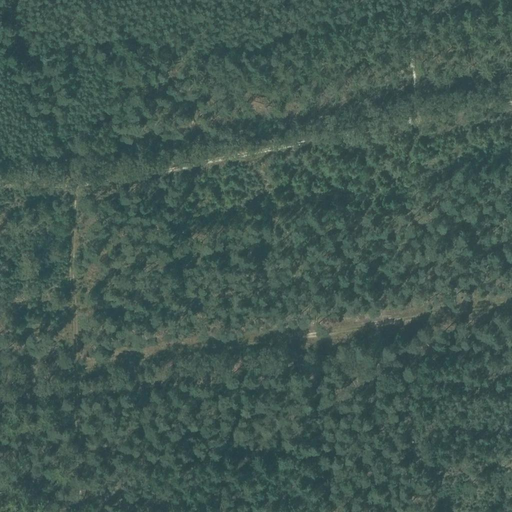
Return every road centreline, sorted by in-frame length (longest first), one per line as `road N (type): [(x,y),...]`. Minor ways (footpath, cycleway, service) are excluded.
road 1 (track): [(511,308),(0,382)]
road 2 (track): [(73,184),(78,511)]
